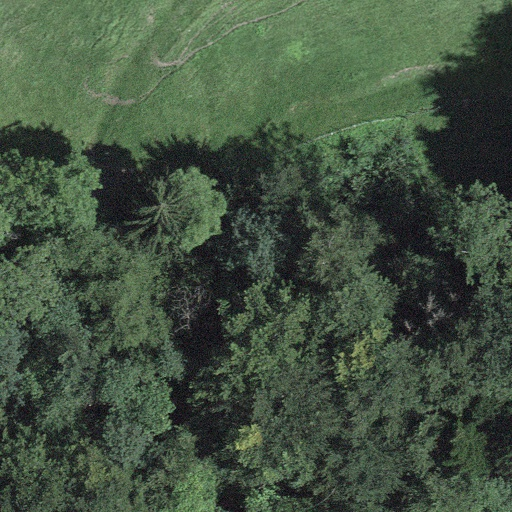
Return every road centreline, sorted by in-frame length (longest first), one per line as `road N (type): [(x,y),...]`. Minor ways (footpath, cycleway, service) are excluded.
road 1 (track): [(88,196),(145,190),(419,90),(511,73)]
road 2 (track): [(0,221),(88,196),(140,66),(198,0)]
